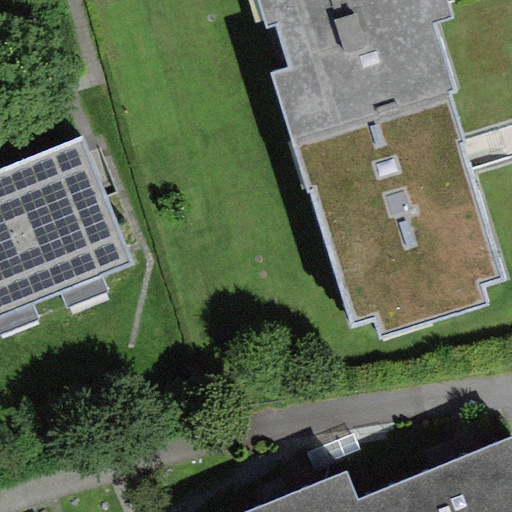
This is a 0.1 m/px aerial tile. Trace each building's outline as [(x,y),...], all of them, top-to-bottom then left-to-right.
[(276,22),(311,134),(433,96),(455,89),(427,0),(279,0),(286,19),(276,22)] [(433,96),(311,134),(325,181),(310,186),(352,324),(506,277),(463,138),(447,142),(433,96)] [(81,140),(0,172),(0,311),(130,260),(81,140)] [(511,511),(511,437),(355,500),(359,511),(511,511)] [(359,511),(355,500),(344,473),(247,511),(359,511)]
